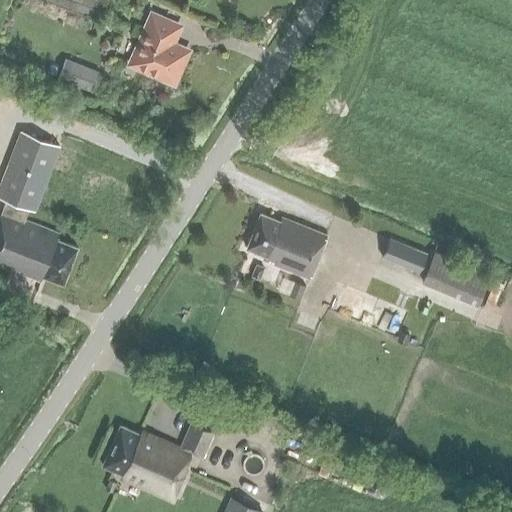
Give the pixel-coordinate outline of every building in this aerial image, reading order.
[(187,52),(171,45),(179,27),(153,16),(131,64),(173,83),(187,52)] [(90,91),(98,72),(65,58),(57,77),(90,91)] [(24,221),(28,210),(32,211),(57,147),(21,133),(0,185),(0,199),(6,201),(0,216),(0,266),(11,270),(12,268),(19,271),(18,273),(40,282),(42,276),(63,284),(77,248),(56,240),(58,234),(24,221)] [(307,279),(324,236),(281,219),(280,222),(260,214),(246,249),(265,256),(263,261),(307,279)] [(426,254),(389,240),(382,258),(418,273),(426,254)] [(432,246),(417,278),(478,306),(493,273),(432,246)] [(258,278),(262,269),(254,266),(251,276),(258,278)] [(295,281),(290,295),(299,299),(305,285),(295,281)] [(401,331),(398,338),(406,341),(409,334),(401,331)] [(119,426),(101,466),(121,475),(119,479),(172,502),(186,470),(183,468),(190,453),(201,458),(212,432),(190,423),(179,448),(141,431),(139,435),(119,426)] [(109,479),(104,489),(111,492),(116,482),(109,479)] [(223,511),(262,511),(230,497),(223,511)]
